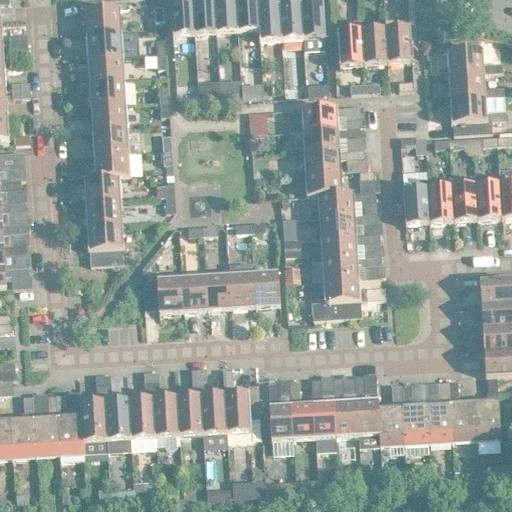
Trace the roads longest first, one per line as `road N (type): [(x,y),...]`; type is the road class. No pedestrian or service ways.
road 1 (residential): [(449,264),(449,350),(283,358),(282,344),(62,354),(46,0)]
road 2 (residential): [(392,95),(402,264),(449,264)]
